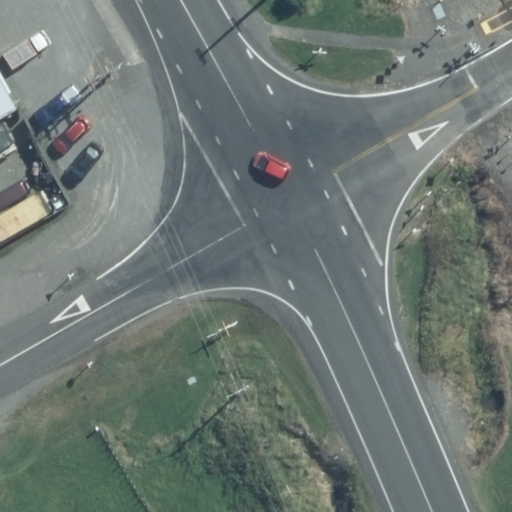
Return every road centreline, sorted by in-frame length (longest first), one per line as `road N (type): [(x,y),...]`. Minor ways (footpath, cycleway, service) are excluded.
road 1 (secondary): [(435,511),(292,198)]
road 2 (unclassified): [(0,365),(292,198)]
road 3 (residential): [(511,66),(292,198)]
road 4 (secondary): [(292,198),(184,0)]
